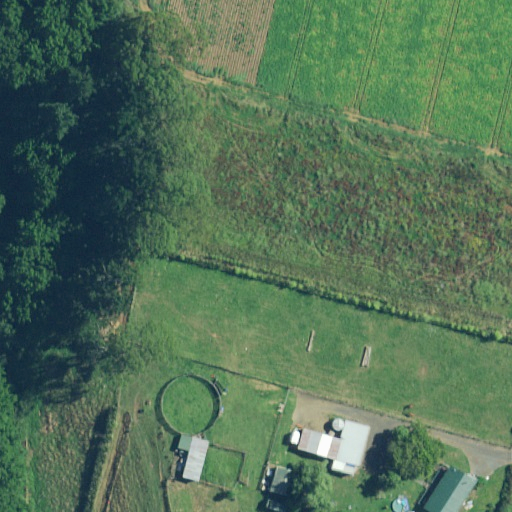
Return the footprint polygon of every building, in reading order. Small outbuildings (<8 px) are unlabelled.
[(331,430),(341,433),(339,440),(329,437),(324,457),(333,459),(330,470),(352,476),(355,468),(358,469),(369,428),(344,421),(334,419),(331,430)] [(311,432),(302,429),(296,449),(305,452),(311,432)] [(206,443),(179,435),(174,451),(186,454),(179,478),(195,482),(206,443)] [(455,511),(474,483),(449,466),(422,509),(426,511),(455,511)] [(295,475),(273,469),(267,492),(289,497),(295,475)] [(276,511),(279,503),(266,499),(264,508),(276,511)]
